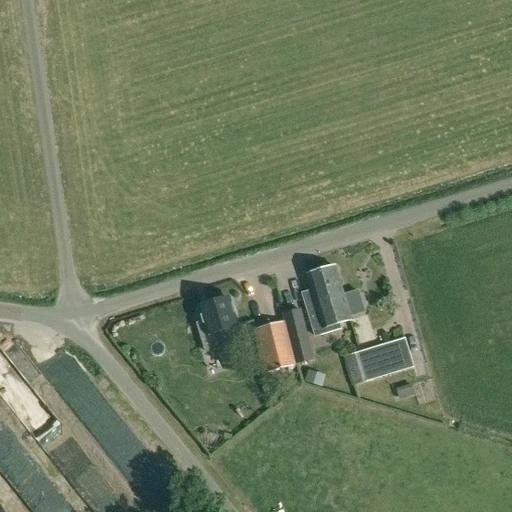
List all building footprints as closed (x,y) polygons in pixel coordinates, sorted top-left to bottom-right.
[(335,267),(308,275),(312,290),(315,303),(327,300),(329,307),(336,305),(341,323),(351,320),(335,267)] [(302,293),(315,336),(341,329),(339,324),(341,323),(336,305),(329,307),(327,300),(315,303),(312,290),(302,293)] [(237,326),(229,299),(200,307),(205,323),(199,325),(207,352),(223,348),(219,332),(237,326)] [(282,314),(284,322),(295,367),(297,366),(297,364),(315,360),(302,309),(282,314)] [(254,330),(264,373),(265,374),(295,367),(284,322),(254,330)] [(405,338),(361,351),(361,352),(370,381),(415,368),(405,338)] [(361,352),(344,356),(353,386),(370,381),(361,352)]
